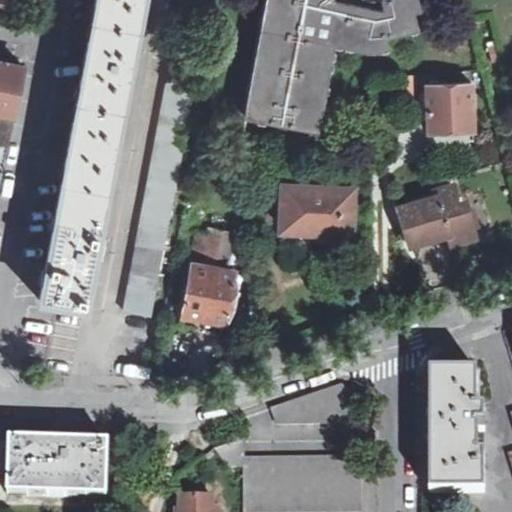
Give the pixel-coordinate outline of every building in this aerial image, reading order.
[(96,0),(84,68),(41,300),(87,308),(130,76),(144,0),(96,0)] [(319,130),(334,45),(371,51),(389,47),(386,38),(419,28),(415,10),(420,8),(417,0),(266,0),(245,115),(319,130)] [(506,66),(511,65),(511,0),(462,0),(467,17),(493,11),(506,66)] [(0,61),(0,169),(2,169),(22,66),(0,61)] [(198,75),(169,70),(137,244),(164,249),(183,148),(198,75)] [(417,105),(416,76),(406,76),(406,105),(417,105)] [(427,84),(428,129),(443,127),(443,135),(473,132),(471,82),(427,84)] [(224,152),(222,165),(251,170),(253,154),(224,152)] [(399,207),(411,245),(449,233),(453,243),(478,235),(468,205),(460,208),(458,203),(462,202),(455,182),(435,189),(436,194),(399,207)] [(283,185),(281,228),(350,232),(352,187),(283,185)] [(198,230),(181,313),(224,321),(235,270),(225,268),(233,233),(215,228),(213,233),(198,230)] [(137,244),(124,311),(147,315),(150,316),(164,249),(137,244)] [(455,493),(484,493),(484,408),(478,408),(477,395),(477,373),(430,373),(430,428),(430,433),(431,439),(431,493),(455,493)] [(363,424),(362,399),(342,385),(271,409),(278,425),(363,424)] [(245,438),(216,450),(227,466),(245,467),(245,458),(245,438)] [(10,441),(9,495),(107,499),(109,444),(10,441)] [(245,458),(245,467),(244,511),(354,511),(362,511),(363,457),(341,458),(245,458)] [(181,511),(214,511),(215,499),(181,500),(181,511)]
